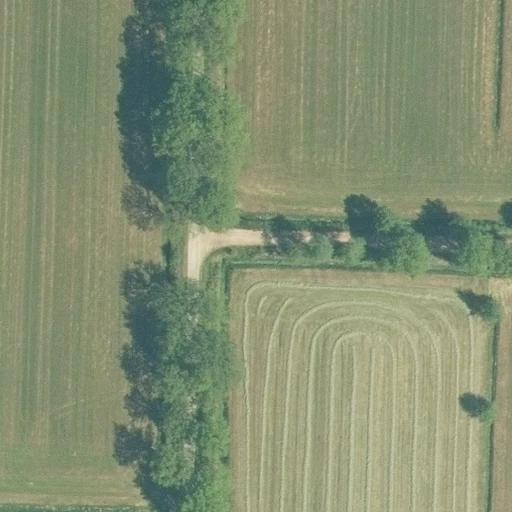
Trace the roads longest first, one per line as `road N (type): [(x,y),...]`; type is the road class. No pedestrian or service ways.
road 1 (unclassified): [(184,511),(197,0)]
road 2 (track): [(191,234),(511,246)]
